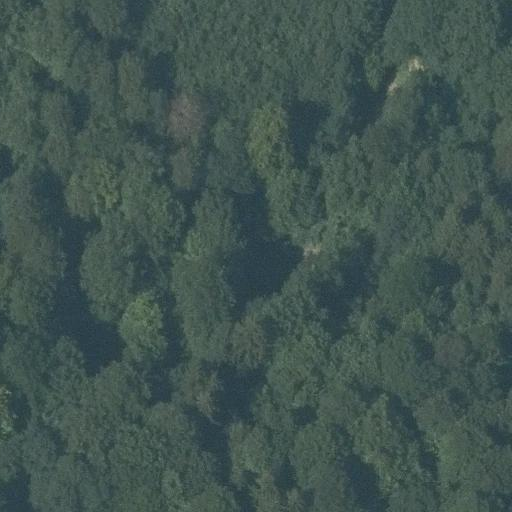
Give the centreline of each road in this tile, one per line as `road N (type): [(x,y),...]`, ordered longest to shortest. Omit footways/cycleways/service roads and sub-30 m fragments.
road 1 (track): [(492,0),(401,83),(295,268),(255,308),(154,378),(0,460)]
road 2 (track): [(0,273),(97,247),(154,221),(203,173),(312,35),(372,0)]
